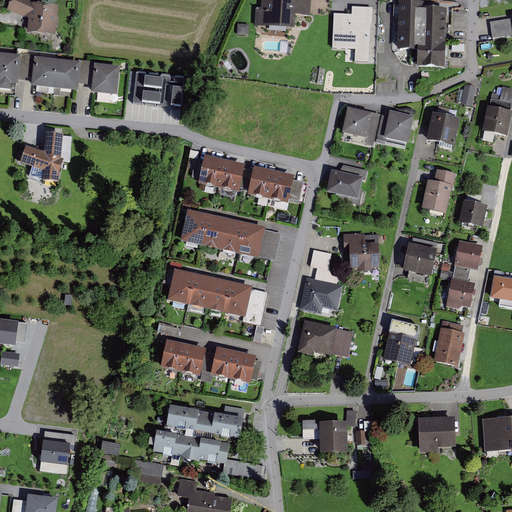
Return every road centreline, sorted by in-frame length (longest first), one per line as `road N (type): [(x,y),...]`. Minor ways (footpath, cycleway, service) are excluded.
road 1 (residential): [(0,112),(174,127),(322,172)]
road 2 (residential): [(322,172),(339,104),(428,94),(468,78),(477,0)]
road 3 (residential): [(367,399),(423,143)]
road 4 (residential): [(467,395),(511,151)]
road 5 (residential): [(275,410),(271,382),(322,172)]
